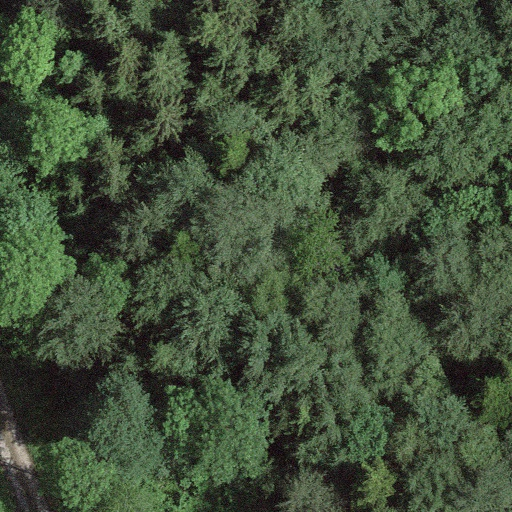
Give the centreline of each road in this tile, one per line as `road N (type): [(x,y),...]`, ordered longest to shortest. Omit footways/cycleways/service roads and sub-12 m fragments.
road 1 (track): [(398,0),(382,60),(381,133),(400,192),(463,245),(511,262)]
road 2 (track): [(43,511),(0,388)]
